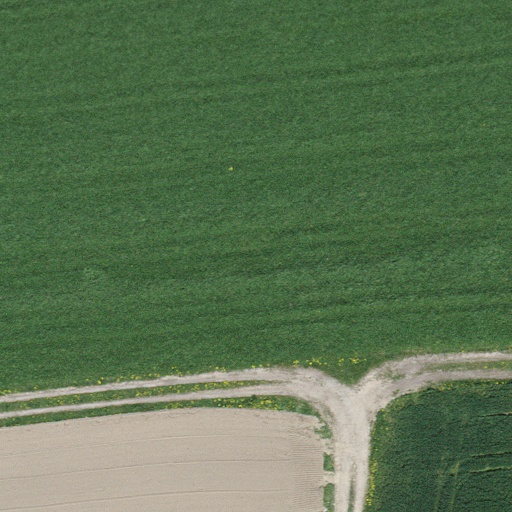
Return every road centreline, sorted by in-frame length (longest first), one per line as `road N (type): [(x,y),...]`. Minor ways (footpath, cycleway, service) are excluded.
road 1 (track): [(347,511),(353,421),(322,389),(267,383),(0,407)]
road 2 (track): [(353,421),(369,396),(400,381),(511,373)]
